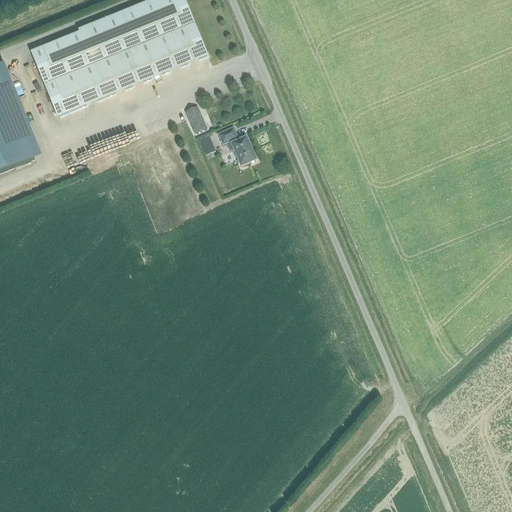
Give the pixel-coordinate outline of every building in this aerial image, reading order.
[(60,118),(208,58),(184,0),(162,0),(33,53),(60,118)] [(0,73),(0,175),(35,161),(0,73)] [(196,135),(208,130),(198,108),(186,114),(196,135)] [(262,129),(255,135),(261,143),(268,137),(262,129)] [(236,140),(238,140),(234,130),(219,136),(223,146),(227,144),(230,152),(234,151),(241,168),(256,162),(247,140),(237,144),(236,140)] [(209,137),(200,141),(203,149),(213,145),(209,137)] [(269,142),(261,145),(265,153),(273,149),(269,142)]
